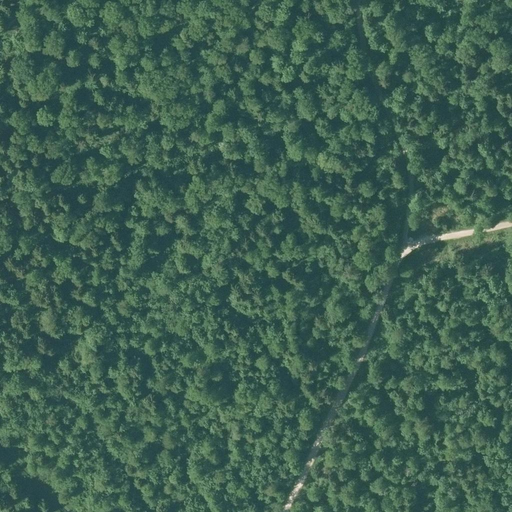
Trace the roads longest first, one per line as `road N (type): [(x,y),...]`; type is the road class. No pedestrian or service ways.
road 1 (track): [(280,511),(399,250),(511,222)]
road 2 (track): [(404,244),(408,158),(370,76),(354,0)]
